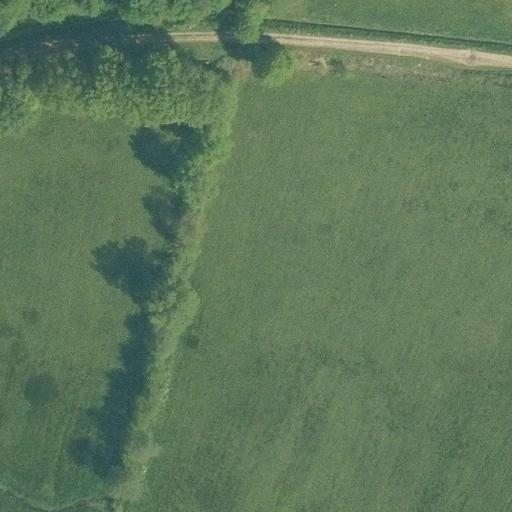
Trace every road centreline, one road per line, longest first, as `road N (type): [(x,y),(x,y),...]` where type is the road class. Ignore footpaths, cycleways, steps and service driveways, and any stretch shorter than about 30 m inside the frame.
road 1 (track): [(0,58),(94,38),(237,34),(511,59)]
road 2 (track): [(0,17),(199,0)]
